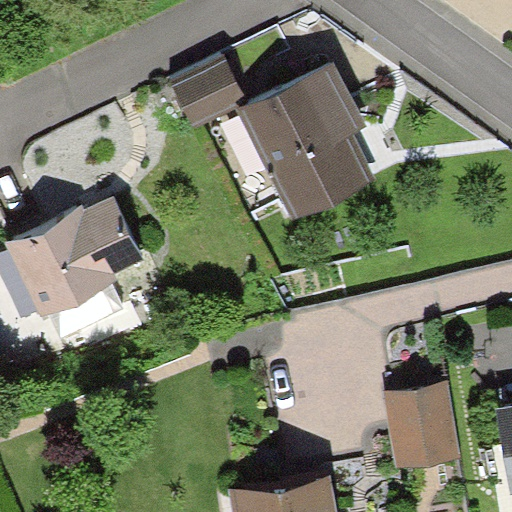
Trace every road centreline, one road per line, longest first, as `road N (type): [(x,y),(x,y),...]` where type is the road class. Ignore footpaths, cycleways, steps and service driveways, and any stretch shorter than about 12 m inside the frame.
road 1 (unknown): [(0,119),(231,0)]
road 2 (residential): [(511,98),(384,0)]
